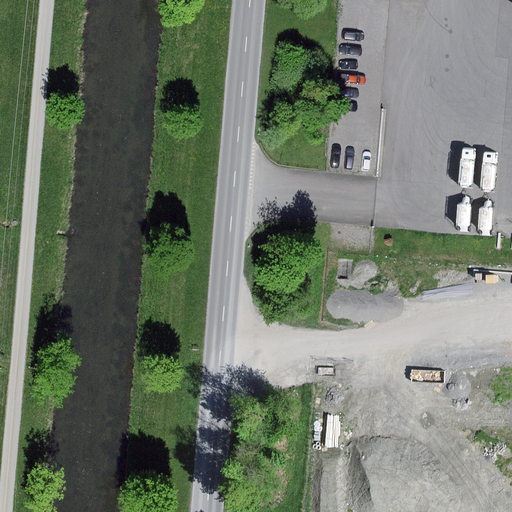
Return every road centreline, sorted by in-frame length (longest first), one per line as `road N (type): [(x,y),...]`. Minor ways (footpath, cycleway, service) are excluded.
road 1 (track): [(52,0),(5,511)]
road 2 (unclassified): [(206,511),(249,0)]
